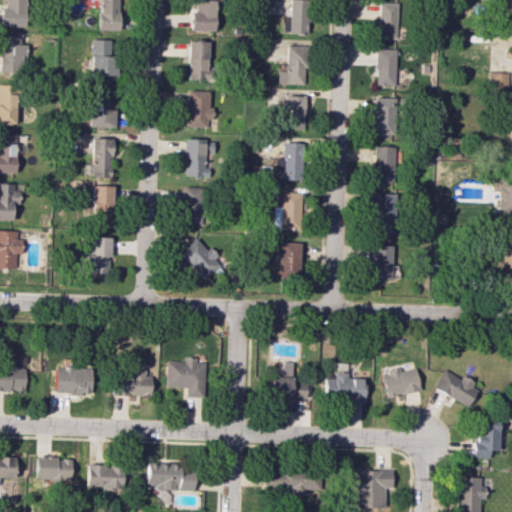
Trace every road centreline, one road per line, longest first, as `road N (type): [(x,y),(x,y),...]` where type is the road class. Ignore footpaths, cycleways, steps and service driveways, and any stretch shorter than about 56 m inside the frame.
road 1 (residential): [(511,316),(0,300)]
road 2 (residential): [(427,435),(413,445),(396,438),(0,422)]
road 3 (residential): [(340,0),(329,310)]
road 4 (residential): [(151,0),(139,305)]
road 5 (residential): [(235,308),(228,511)]
